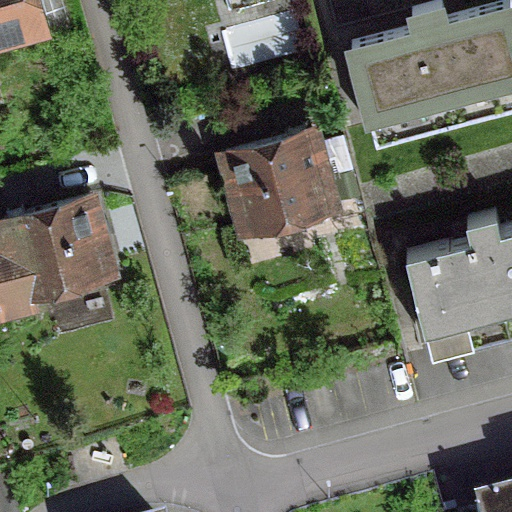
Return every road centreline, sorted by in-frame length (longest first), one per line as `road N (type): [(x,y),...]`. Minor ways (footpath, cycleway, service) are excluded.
road 1 (residential): [(224,487),(92,0)]
road 2 (residential): [(511,412),(224,487)]
road 3 (residential): [(224,487),(114,492),(64,511)]
